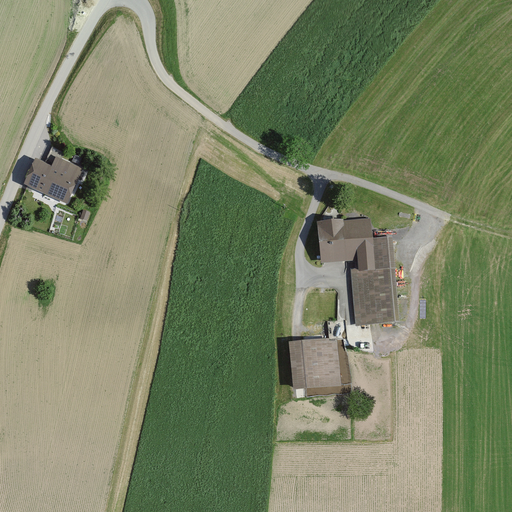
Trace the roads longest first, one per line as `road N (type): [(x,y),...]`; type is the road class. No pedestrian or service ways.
road 1 (residential): [(123,0),(124,23),(145,67),(200,112),(324,178),(445,220)]
road 2 (unclassified): [(0,211),(109,0)]
